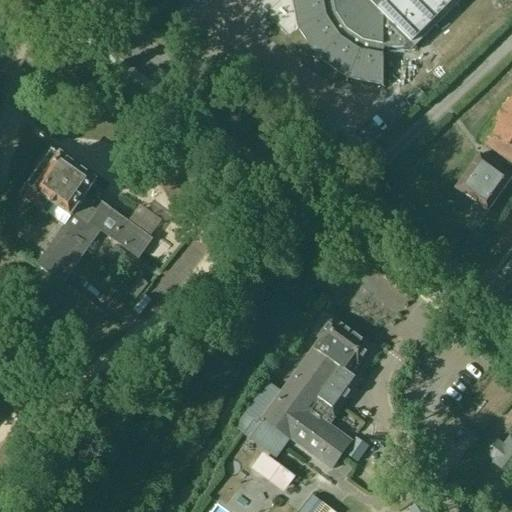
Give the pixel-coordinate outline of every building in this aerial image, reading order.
[(292,0),(298,28),(298,29),(299,30),(318,58),(322,61),(347,78),(348,79),(381,85),(383,85),(383,48),(404,48),(409,42),(414,47),(460,0),(292,0)] [(499,168),(505,160),(511,164),(511,96),(480,142),(499,155),(493,164),(480,155),(455,189),(487,212),(511,178),(499,168)] [(87,193),(95,182),(51,150),(19,195),(63,227),(36,265),(62,284),(100,231),(139,259),(152,240),(87,193)] [(282,393),(266,383),(244,414),(241,432),(276,457),(290,438),(333,469),(351,444),(328,427),(360,383),(350,376),(357,367),(372,347),(332,318),(317,338),(321,340),(282,393)] [(299,340),(291,352),(298,357),(307,345),(299,340)] [(472,393),(478,384),(465,375),(459,384),(472,393)] [(447,425),(454,411),(443,406),(437,420),(447,425)] [(349,458),(360,464),(369,447),(357,441),(349,458)] [(371,450),(360,464),(373,473),(383,458),(371,450)] [(251,469),(283,493),(294,477),(262,453),(251,469)]
